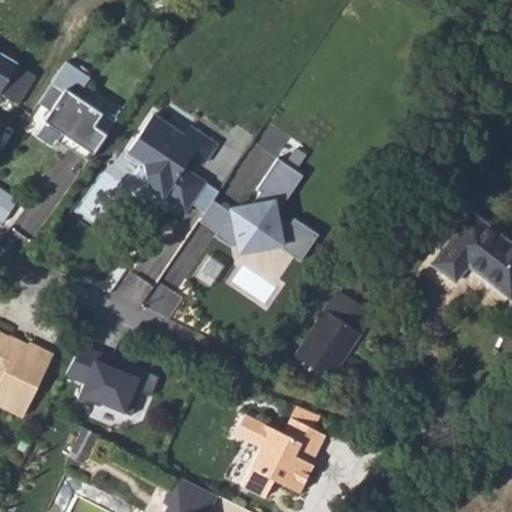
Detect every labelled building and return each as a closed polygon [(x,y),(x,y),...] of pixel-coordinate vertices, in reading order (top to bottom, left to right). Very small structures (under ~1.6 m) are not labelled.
[(0,93),(13,101),(28,79),(33,70),(0,50),(0,93)] [(484,92),(465,81),(450,108),(467,118),(484,92)] [(97,126),(105,114),(69,90),(68,91),(55,83),(42,103),(54,112),(48,122),(65,134),(78,142),(73,150),(93,163),(111,135),(97,126)] [(154,112),(129,151),(146,163),(150,186),(187,211),(194,202),(206,208),(217,194),(221,189),(187,166),(194,154),(207,162),(219,141),(191,124),(186,131),(154,112)] [(73,150),(78,142),(65,134),(60,141),(73,150)] [(236,205),(217,194),(200,225),(233,246),(234,255),(284,248),(300,259),(318,235),(283,206),(303,174),(278,162),(251,200),(236,205)] [(511,242),(472,212),(433,261),(455,280),(469,264),(510,297),(511,294),(511,242)] [(357,330),(323,309),(295,358),(329,378),(357,330)] [(0,403),(18,413),(48,350),(20,337),(17,340),(1,331),(0,331),(0,403)] [(109,353),(76,337),(61,368),(79,377),(72,391),(89,399),(90,396),(124,412),(136,389),(145,394),(154,375),(124,360),(120,368),(105,361),(109,353)] [(301,454),(307,442),(279,428),(238,407),(228,427),(253,440),(235,477),(258,489),(267,472),(293,483),(306,457),(301,454)] [(279,428),(307,442),(316,427),(287,412),(279,428)] [(78,457),(96,428),(79,421),(64,450),(78,457)] [(197,511),(210,487),(164,463),(149,491),(154,493),(144,511),(197,511)]
